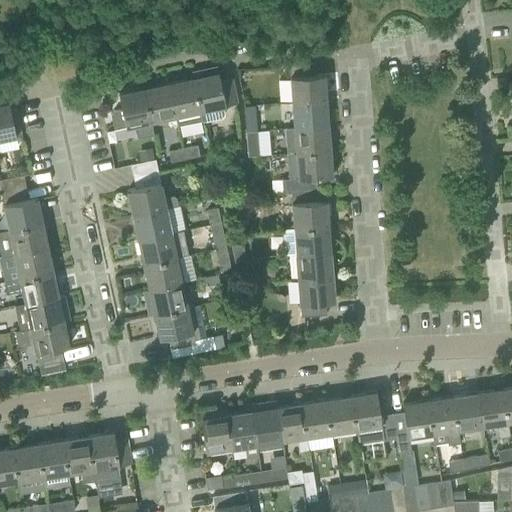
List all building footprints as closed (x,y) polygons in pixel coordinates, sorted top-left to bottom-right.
[(315,74),(314,63),(289,65),(292,102),(325,100),(323,74),(315,74)] [(237,102),(236,97),(231,78),(220,80),(218,72),(193,77),(200,110),(202,120),(202,123),(222,118),(224,114),(222,105),(237,102)] [(200,110),(193,77),(168,83),(175,116),(177,125),(202,120),(200,110)] [(175,116),(168,83),(143,88),(150,121),(175,116)] [(150,121),(143,88),(118,93),(121,108),(113,110),(110,114),(113,129),(134,125),(136,135),(139,138),(153,135),(150,121)] [(327,125),(325,100),(292,102),(294,127),(327,125)] [(9,103),(0,104),(0,139),(16,136),(9,103)] [(244,117),(245,131),(256,130),(255,116),(244,117)] [(327,125),(294,127),(286,128),(288,153),(329,150),(327,125)] [(258,154),(256,130),(245,131),(247,155),(258,154)] [(199,155),(197,144),(182,147),(184,158),(199,155)] [(184,158),(182,147),(168,150),(171,161),(184,158)] [(289,179),(271,180),(272,192),(290,191),(316,189),(315,177),(331,176),(329,150),(296,153),(288,153),(289,179)] [(157,170),(155,159),(130,164),(132,176),(157,170)] [(163,197),(157,170),(132,176),(135,188),(127,189),(133,215),(165,208),(178,205),(176,197),(173,195),(163,197)] [(26,187),(23,175),(0,180),(0,188),(1,192),(26,187)] [(28,198),(26,187),(1,192),(9,229),(42,222),(36,197),(28,198)] [(316,200),(316,189),(290,191),(293,228),(327,225),(325,200),(316,200)] [(206,210),(209,223),(220,221),(217,207),(206,210)] [(171,232),(165,208),(133,215),(138,239),(171,232)] [(223,236),(220,221),(209,223),(212,238),(223,236)] [(47,247),(42,222),(9,229),(14,254),(47,247)] [(329,251),(327,225),(293,228),(281,229),(283,254),(295,253),(329,251)] [(176,257),(171,232),(138,239),(143,264),(176,257)] [(245,258),(242,244),(231,246),(234,261),(245,258)] [(52,271),(47,247),(14,254),(17,268),(7,270),(10,281),(19,278),(52,271)] [(331,276),(329,251),(295,253),(297,279),(331,276)] [(231,270),(228,256),(217,259),(220,273),(231,270)] [(181,282),(176,257),(143,264),(149,289),(181,282)] [(248,273),(245,258),(234,261),(237,275),(248,273)] [(234,285),(231,270),(220,273),(223,288),(234,285)] [(58,296),(52,271),(19,278),(10,281),(4,282),(6,294),(22,290),(25,303),(58,296)] [(333,302),(331,276),(297,279),(300,316),(326,314),(325,302),(333,302)] [(149,289),(143,290),(146,306),(152,305),(154,313),(187,306),(181,282),(149,289)] [(58,296),(25,303),(30,328),(63,321),(61,312),(67,310),(64,295),(58,296)] [(187,306),(154,313),(159,339),(167,337),(170,349),(195,343),(196,351),(214,347),(212,335),(194,339),(190,324),(187,306)] [(63,321),(30,328),(14,331),(17,342),(23,346),(33,343),(38,365),(63,359),(60,348),(69,346),(63,321)] [(511,420),(511,386),(502,388),(507,422),(511,420)] [(507,422),(502,388),(477,392),(482,425),(495,424),(497,438),(509,436),(507,422)] [(395,439),(391,414),(380,415),(376,391),(350,395),(356,429),(358,443),(383,439),(383,440),(395,439)] [(482,425),(477,392),(452,395),(457,429),(482,425)] [(356,429),(350,395),(325,399),(331,433),(356,429)] [(457,429),(452,395),(427,399),(433,433),(444,431),(447,445),(460,443),(457,429)] [(331,433),(325,399),(300,402),(306,436),(331,433)] [(433,433),(427,399),(402,403),(403,412),(391,414),(395,439),(397,452),(411,450),(409,437),(433,433)] [(281,440),(276,406),(276,402),(269,404),(269,401),(249,404),(250,410),(251,410),(256,444),(257,444),(281,440)] [(306,436),(300,402),(276,406),(281,440),(297,438),(299,451),(308,449),(306,436)] [(199,412),(205,452),(231,448),(226,414),(225,410),(217,412),(216,409),(199,412)] [(256,444),(251,410),(250,410),(226,414),(231,448),(244,446),(246,459),(259,457),(257,444),(256,444)] [(130,463),(126,438),(115,440),(113,431),(88,435),(95,480),(120,476),(118,465),(130,463)] [(95,480),(88,435),(63,439),(68,472),(81,470),(83,482),(95,480)] [(68,472),(63,439),(38,443),(43,476),(68,472)] [(43,476),(38,443),(13,447),(18,480),(43,476)] [(0,482),(18,480),(13,447),(0,448),(0,482)] [(511,457),(511,448),(511,447),(497,450),(500,461),(511,457)] [(479,465),(477,455),(462,458),(464,468),(479,465)] [(464,468),(462,458),(448,461),(450,472),(464,468)] [(287,477),(285,467),(260,471),(261,481),(287,477)] [(302,472),(306,501),(317,499),(316,492),(312,471),(302,472)] [(251,482),(249,472),(235,474),(236,485),(251,482)] [(236,485),(235,474),(220,477),(222,487),(236,485)] [(366,479),(340,483),(342,495),(354,493),(366,492),(368,491),(366,479)] [(448,479),(437,481),(441,506),(452,504),(452,501),(448,479)] [(441,506),(437,481),(425,482),(429,508),(441,506)] [(429,508),(425,482),(413,484),(417,510),(429,508)] [(342,495),(340,483),(326,485),(328,497),(330,497),(342,495)] [(302,484),(288,487),(290,501),(304,499),(302,484)] [(417,510),(413,484),(401,486),(405,511),(417,510)] [(402,511),(405,511),(401,486),(389,488),(393,511),(402,511)] [(393,511),(389,488),(378,490),(381,511),(393,511)] [(249,511),(246,490),(240,491),(220,494),(221,506),(213,507),(214,511),(249,511)] [(381,511),(378,490),(368,491),(366,492),(368,511),(381,511)] [(368,511),(366,492),(354,493),(356,511),(368,511)] [(356,511),(354,493),(342,495),(344,511),(356,511)] [(344,511),(342,495),(330,497),(332,511),(344,511)] [(332,511),(330,497),(328,497),(318,499),(320,511),(332,511)] [(61,511),(75,510),(73,499),(58,501),(59,511),(61,511)] [(320,511),(318,499),(317,499),(306,501),(307,511),(320,511)] [(452,501),(452,504),(453,511),(477,511),(478,500),(452,501)]
